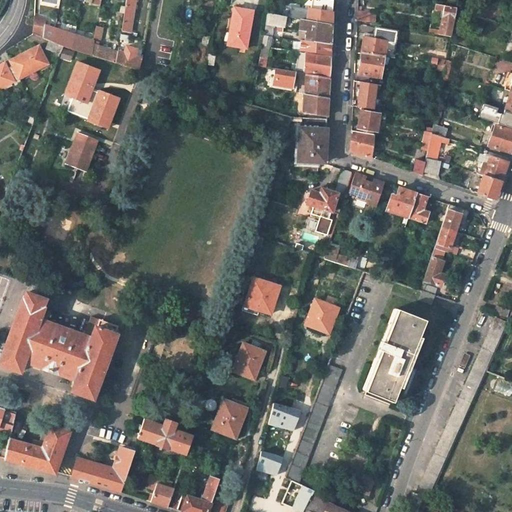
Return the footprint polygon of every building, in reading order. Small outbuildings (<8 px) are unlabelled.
[(128,0),(123,31),(133,33),(138,0),(128,0)] [(236,35),(243,0),(236,0),(230,34),(236,35)] [(257,1),(252,0),(243,0),(236,35),(249,38),(257,1)] [(318,0),(316,11),(309,10),(309,20),(332,24),(333,0),(318,0)] [(456,12),(456,8),(435,4),(434,8),(443,10),(439,28),(430,27),(428,33),(451,37),(456,12)] [(366,11),(358,10),(357,20),(365,22),(366,11)] [(456,12),(451,37),(450,41),(454,42),(460,13),(456,12)] [(282,27),(284,17),(266,14),(264,25),(282,27)] [(35,17),(34,33),(44,37),(46,24),(46,18),(35,17)] [(308,27),(307,31),(332,35),(332,29),(332,24),(309,20),(302,20),(301,26),(308,27)] [(57,28),(46,24),(44,37),(51,40),(55,42),(57,28)] [(96,41),(93,56),(118,63),(120,52),(101,46),(105,27),(99,25),(96,41)] [(281,32),(282,27),(264,25),(263,34),(271,36),(272,30),(281,32)] [(365,33),(362,51),(384,55),(387,42),(396,44),(398,31),(376,27),(374,34),(365,33)] [(77,35),(57,28),(55,42),(64,45),(74,49),(77,35)] [(307,31),(307,41),(331,45),(332,40),(332,35),(307,31)] [(261,46),(268,47),(271,36),(263,34),(261,46)] [(96,41),(77,35),(74,49),(93,56),(96,41)] [(55,42),(51,40),(48,48),(43,50),(48,59),(57,62),(64,45),(55,42)] [(331,45),(307,41),(302,40),(301,50),(331,55),(331,50),(331,45)] [(9,60),(12,65),(17,77),(29,71),(28,69),(45,61),(38,46),(9,60)] [(125,54),(120,52),(118,63),(141,71),(143,60),(135,57),(137,49),(128,46),(125,54)] [(267,57),(268,47),(261,46),(259,56),(267,57)] [(362,51),(359,73),(381,77),(384,55),(362,51)] [(306,53),(305,72),(330,75),(330,66),(331,57),(306,53)] [(257,66),(265,67),(267,57),(259,56),(257,66)] [(99,90),(92,88),(99,70),(77,61),(65,94),(72,97),(67,111),(88,119),(88,120),(108,128),(119,98),(99,90)] [(0,65),(0,83),(10,78),(11,80),(17,77),(12,65),(5,68),(3,64),(0,65)] [(262,80),(265,67),(257,66),(255,79),(262,80)] [(293,72),(275,69),(272,85),(290,88),(293,72)] [(330,78),(308,74),(305,94),(307,95),(329,98),(329,89),(330,78)] [(380,84),(361,81),(357,106),(372,108),(375,91),(379,92),(380,84)] [(307,95),(306,112),(328,115),(328,109),(329,98),(307,95)] [(361,110),(359,126),(378,129),(380,114),(361,110)] [(511,113),(504,110),(499,124),(511,128),(511,113)] [(328,118),(301,117),(299,162),(325,163),(327,138),(328,118)] [(447,127),(434,124),(432,133),(444,137),(447,127)] [(511,129),(495,124),(488,144),(511,152),(511,148),(511,129)] [(374,134),(352,131),(351,150),(366,155),(372,157),(374,134)] [(432,133),(425,131),(423,142),(430,143),(432,133)] [(99,140),(77,132),(65,163),(86,171),(99,140)] [(432,133),(430,143),(429,150),(427,156),(437,159),(441,140),(446,142),(447,138),(444,137),(432,133)] [(422,149),(429,150),(430,143),(423,142),(422,149)] [(484,175),(501,181),(507,163),(490,157),(487,164),(484,163),(480,173),(484,175)] [(427,158),(426,162),(424,171),(439,174),(442,161),(427,158)] [(424,171),(426,162),(419,160),(416,172),(424,175),(424,171)] [(352,172),(342,169),(335,193),(344,196),(352,172)] [(361,175),(355,173),(349,191),(358,194),(357,198),(367,201),(366,204),(376,207),(384,183),(374,179),(373,184),(364,180),(365,176),(361,175)] [(501,181),(484,175),(477,193),(483,194),(495,199),(501,181)] [(344,196),(335,193),(321,188),(319,194),(311,191),(306,204),(307,205),(330,212),(339,215),(344,196)] [(395,197),(391,196),(386,211),(408,218),(416,193),(399,188),(395,197)] [(427,197),(416,193),(408,218),(426,224),(429,213),(423,211),(427,197)] [(449,204),(444,221),(442,226),(456,231),(458,223),(462,225),(467,210),(449,204)] [(327,222),(330,212),(307,205),(304,214),(327,222)] [(442,226),(440,233),(437,243),(450,247),(456,231),(442,226)] [(253,241),(262,245),(264,238),(255,235),(253,241)] [(450,247),(437,243),(435,247),(442,249),(449,251),(450,247)] [(339,249),(329,245),(325,258),(344,265),(347,257),(337,254),(339,249)] [(442,249),(435,247),(432,258),(438,260),(442,249)] [(443,261),(438,260),(432,258),(424,280),(442,286),(445,274),(439,272),(443,261)] [(279,287),(254,279),(245,306),(271,314),(279,287)] [(422,286),(421,290),(432,294),(433,290),(422,286)] [(429,303),(432,294),(421,290),(418,290),(415,299),(429,303)] [(46,299),(27,292),(23,301),(22,300),(0,360),(0,365),(20,372),(24,361),(75,380),(71,392),(93,400),(117,334),(115,334),(119,325),(92,315),(84,335),(47,321),(52,311),(43,308),(46,299)] [(307,319),(331,329),(340,304),(317,295),(307,319)] [(208,312),(177,302),(173,314),(204,324),(208,312)] [(510,310),(497,306),(495,313),(507,317),(510,310)] [(425,320),(393,309),(381,341),(380,340),(376,349),(378,349),(362,392),(391,403),(398,387),(401,388),(420,338),(418,337),(425,320)] [(429,496),(443,464),(509,320),(496,316),(417,490),(429,496)] [(256,381),(260,364),(262,364),(265,352),(242,346),(235,375),(256,381)] [(340,371),(328,365),(284,476),(297,482),(340,371)] [(224,400),(212,429),(235,438),(242,420),(243,421),(247,410),(224,400)] [(268,424),(294,431),(301,409),(274,401),(268,424)] [(0,429),(12,434),(17,412),(0,406),(0,429)] [(193,435),(190,434),(174,428),(176,422),(165,418),(163,424),(145,418),(138,438),(186,454),(193,435)] [(55,473),(69,433),(51,426),(48,436),(43,449),(34,446),(11,440),(7,459),(55,473)] [(35,441),(34,446),(43,449),(48,436),(43,434),(40,443),(35,441)] [(134,452),(120,447),(112,472),(90,465),(85,464),(76,461),(71,478),(120,492),(134,452)] [(262,449),(256,468),(277,476),(284,456),(262,449)] [(170,487),(171,482),(150,475),(146,488),(154,490),(150,502),(167,508),(174,488),(170,487)] [(362,475),(356,490),(366,494),(372,479),(362,475)] [(208,511),(219,480),(210,477),(202,501),(178,492),(173,509),(180,511),(208,511)] [(303,511),(323,511),(327,503),(311,496),(313,491),(288,479),(279,501),(291,506),(303,511)] [(219,498),(213,511),(227,511),(231,502),(219,498)] [(346,511),(327,503),(323,511),(346,511)]
